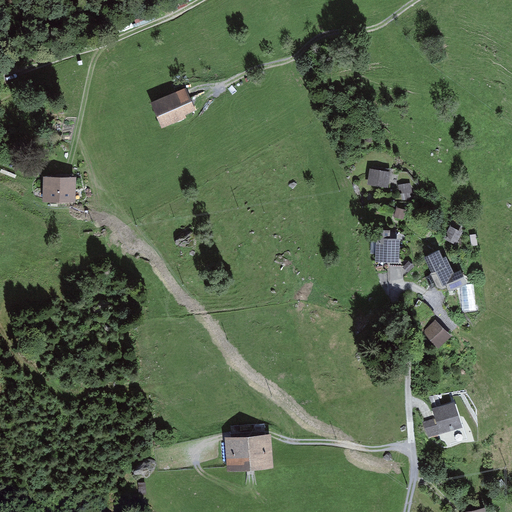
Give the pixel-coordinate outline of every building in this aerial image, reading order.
[(186,87),(151,102),(162,128),(187,118),(185,114),(196,110),(186,87)] [(391,171),(370,167),(368,184),(388,187),(391,171)] [(77,175),(43,175),(42,202),(76,202),(77,175)] [(411,182),(397,184),(399,202),(413,200),(411,182)] [(406,209),(396,206),(393,217),(403,220),(406,209)] [(463,231),(450,225),(443,238),(456,245),(463,231)] [(390,228),(376,228),(375,262),(400,263),(401,237),(390,236),(390,228)] [(476,233),(469,234),(471,246),(478,245),(476,233)] [(439,249),(426,256),(433,272),(432,273),(432,275),(426,278),(431,287),(436,285),(437,287),(442,289),(447,287),(445,284),(447,283),(450,289),(466,282),(460,269),(453,272),(446,255),(443,257),(439,249)] [(409,260),(402,267),(408,272),(414,265),(409,260)] [(425,305),(416,296),(409,302),(418,314),(425,305)] [(452,335),(435,318),(421,331),(438,348),(452,335)] [(435,417),(421,422),(427,438),(446,432),(450,444),(467,439),(454,400),(432,408),(435,417)] [(271,433),(224,436),(227,471),(273,467),(271,433)]
